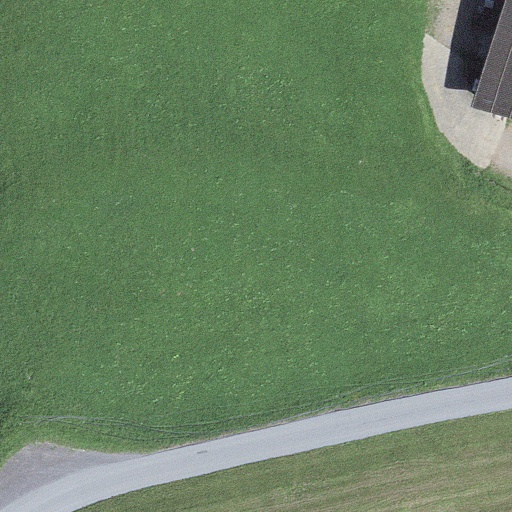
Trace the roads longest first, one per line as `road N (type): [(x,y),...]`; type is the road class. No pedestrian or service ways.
road 1 (track): [(27,511),(145,467),(511,393)]
road 2 (track): [(511,161),(488,154),(450,105),(453,0)]
